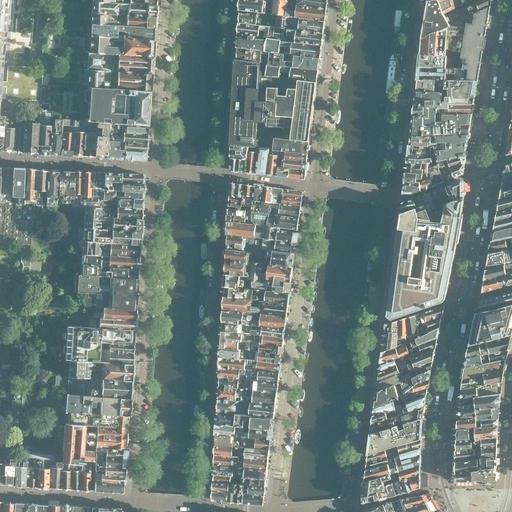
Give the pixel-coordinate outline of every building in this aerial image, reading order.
[(1,80),(4,31),(5,31),(6,0),(0,0),(0,150),(1,151),(4,116),(0,115),(0,87),(6,88),(5,99),(39,101),(40,84),(42,68),(34,67),(8,65),(7,80),(1,80)] [(45,10),(45,0),(35,0),(35,10),(45,10)] [(266,1),(260,0),(255,0),(240,0),(240,10),(254,12),(257,12),(271,14),(272,2),(266,1)] [(330,1),(329,0),(272,0),(272,2),(288,4),(289,4),(289,0),(297,0),(297,5),(326,9),(327,1),(330,1)] [(443,14),(455,8),(470,0),(427,0),(428,1),(426,14),(422,38),(433,33),(433,34),(448,28),(445,17),(443,14)] [(482,51),(485,36),(490,6),(491,0),(478,0),(475,2),(445,17),(448,28),(446,56),(447,56),(446,69),(466,70),(465,78),(466,78),(478,80),(483,51),(482,51)] [(124,8),(125,7),(127,7),(126,15),(154,17),(154,5),(129,4),(120,3),(92,1),(91,13),(116,14),(116,7),(118,7),(119,8),(119,9),(120,9),(121,9),(122,9),(123,9),(124,9),(124,8)] [(325,20),(326,10),(326,9),(297,5),(296,11),(291,11),(291,10),(287,10),(288,4),(272,2),(271,14),(325,21),(325,20)] [(44,33),(45,21),(45,10),(35,10),(33,33),(44,34),(44,33)] [(396,10),(393,39),(400,40),(403,11),(396,10)] [(257,24),(258,15),(257,12),(254,12),(254,14),(240,13),(239,22),(257,24)] [(287,34),(296,35),(295,42),(322,46),(322,45),(324,29),(325,21),(271,14),(257,12),(258,15),(257,24),(275,27),(273,38),(282,39),(282,40),(286,41),(287,34)] [(153,28),(153,23),(154,17),(126,15),(126,22),(116,21),(116,14),(91,13),(90,24),(153,28)] [(259,36),(260,30),(266,30),(265,37),(267,37),(273,38),(275,27),(257,24),(239,22),(239,33),(256,36),(259,36)] [(115,38),(116,30),(123,31),(123,32),(127,32),(126,38),(152,40),(153,28),(90,24),(89,36),(115,38)] [(446,56),(448,28),(433,34),(433,33),(422,38),(419,38),(419,42),(421,43),(420,54),(446,56)] [(265,51),(267,40),(256,38),(256,36),(239,33),(239,36),(238,36),(238,47),(265,51)] [(109,54),(115,54),(151,57),(154,57),(154,56),(154,51),(151,51),(152,40),(126,38),(115,38),(89,36),(80,35),(79,38),(84,38),(83,41),(89,41),(89,48),(83,47),(83,52),(88,52),(109,54)] [(271,52),(269,63),(318,69),(320,57),(321,53),(321,49),(324,49),(324,46),(322,45),(322,46),(295,42),(286,41),(282,40),(282,39),(273,38),(267,37),(267,40),(265,51),(271,52)] [(271,52),(265,51),(238,47),(238,48),(237,59),(261,62),(267,63),(269,63),(271,52)] [(392,49),(389,72),(396,73),(398,50),(392,49)] [(150,74),(151,58),(151,57),(115,54),(115,56),(117,56),(117,60),(106,59),(107,56),(109,56),(109,54),(88,52),(87,70),(107,71),(107,62),(116,63),(115,72),(116,72),(150,74)] [(447,56),(446,56),(420,54),(419,67),(446,69),(447,56)] [(309,141),(317,83),(317,81),(290,78),(289,86),(279,85),(280,77),(266,75),(261,74),(262,72),(259,72),(261,62),(237,59),(232,145),(249,146),(256,146),(257,124),(266,124),(266,126),(284,127),(283,138),(309,141)] [(320,73),(321,70),(318,69),(269,63),(267,63),(266,75),(280,77),(281,77),(281,74),(290,75),(290,78),(317,81),(318,73),(320,73)] [(49,81),(50,72),(48,71),(49,67),(42,67),(42,68),(40,84),(48,84),(48,81),(49,81)] [(466,70),(446,69),(419,67),(417,80),(444,80),(444,75),(456,75),(455,81),(465,81),(466,78),(465,78),(466,70)] [(149,85),(150,74),(116,72),(115,82),(107,81),(108,71),(107,71),(87,70),(84,70),(84,73),(87,74),(87,83),(83,83),(83,87),(88,87),(149,91),(152,91),(152,85),(149,85)] [(388,77),(386,99),(392,100),(395,78),(388,77)] [(444,92),(445,80),(444,80),(417,80),(416,92),(444,92)] [(477,81),(465,81),(445,80),(444,92),(443,105),(449,105),(473,104),(477,81)] [(49,84),(48,84),(40,84),(39,101),(48,102),(49,84)] [(148,107),(148,102),(148,99),(149,94),(149,92),(149,91),(88,87),(84,90),(83,101),(87,104),(86,119),(85,119),(85,121),(96,122),(108,123),(146,126),(146,125),(147,125),(147,122),(147,117),(147,115),(148,110),(148,107)] [(469,133),(472,113),(448,114),(449,105),(443,105),(444,92),(416,92),(415,101),(413,116),(412,124),(412,125),(411,135),(436,138),(436,136),(469,133)] [(48,154),(50,131),(50,125),(44,125),(45,112),(48,112),(49,103),(48,103),(48,102),(39,101),(38,118),(36,153),(36,155),(40,155),(40,153),(48,154)] [(480,115),(481,105),(473,104),(449,105),(448,114),(472,113),(480,115)] [(21,152),(23,126),(17,126),(18,117),(4,116),(1,151),(5,151),(12,151),(13,152),(13,151),(21,152)] [(36,153),(38,118),(18,117),(17,126),(23,126),(21,152),(26,152),(34,153),(36,153)] [(59,154),(60,132),(61,126),(62,120),(54,119),(54,127),(56,129),(56,132),(50,131),(48,154),(59,155),(59,154)] [(72,132),(72,127),(73,121),(62,120),(61,126),(69,126),(68,132),(60,132),(59,154),(70,155),(71,155),(72,132)] [(84,133),(84,127),(84,121),(73,121),(72,127),(81,127),(81,132),(72,132),(71,155),(82,156),(84,133)] [(96,122),(85,121),(84,121),(84,127),(91,128),(91,133),(84,133),(82,156),(93,157),(96,122)] [(107,141),(107,131),(108,123),(96,122),(93,157),(94,157),(94,156),(104,157),(105,157),(106,141),(107,141)] [(147,126),(146,126),(108,123),(107,131),(116,132),(116,128),(124,128),(123,133),(146,134),(147,126)] [(145,143),(146,137),(146,134),(123,133),(123,137),(116,137),(116,132),(107,131),(107,141),(118,141),(145,143)] [(466,151),(468,137),(468,138),(469,133),(436,136),(436,138),(436,142),(435,147),(438,147),(437,154),(437,157),(436,159),(465,156),(466,151)] [(436,138),(411,135),(410,144),(417,147),(430,147),(431,142),(436,142),(436,138)] [(308,153),(309,142),(309,141),(283,138),(275,137),(273,149),(279,150),(286,151),(288,151),(308,153)] [(124,150),(117,150),(118,141),(107,141),(106,141),(105,157),(105,158),(105,157),(108,157),(108,158),(114,158),(123,159),(124,150)] [(145,151),(145,143),(118,141),(117,150),(124,150),(145,151)] [(435,147),(430,147),(417,147),(410,144),(409,154),(430,154),(437,154),(438,147),(435,147)] [(247,172),(249,146),(232,145),(231,157),(240,158),(239,171),(246,172),(247,172)] [(255,172),(258,152),(259,147),(249,146),(247,172),(255,172)] [(266,173),(268,155),(269,149),(259,147),(258,152),(255,172),(266,173)] [(277,165),(278,158),(279,150),(273,149),(272,155),(268,155),(266,173),(266,174),(276,175),(277,165)] [(144,160),(145,151),(124,150),(123,159),(144,160)] [(307,161),(308,154),(308,153),(288,151),(287,157),(285,156),(286,151),(279,150),(278,158),(307,161)] [(436,159),(437,157),(430,157),(430,154),(409,154),(408,162),(422,161),(430,160),(436,159)] [(464,163),(465,156),(436,159),(439,166),(448,165),(449,168),(450,168),(464,163)] [(239,171),(240,158),(231,157),(230,170),(239,171)] [(306,169),(307,161),(278,158),(277,165),(306,169)] [(444,181),(439,166),(436,159),(430,160),(432,186),(444,181)] [(432,186),(430,160),(422,161),(422,166),(423,179),(419,179),(421,190),(432,186)] [(417,166),(422,166),(422,161),(408,162),(407,165),(406,172),(417,171),(417,166)] [(463,173),(465,163),(464,163),(450,168),(453,177),(458,175),(463,173)] [(511,164),(510,165),(505,166),(503,178),(502,188),(511,184),(511,164)] [(305,178),(306,169),(277,165),(276,175),(287,176),(305,178)] [(453,177),(450,168),(449,168),(448,165),(439,166),(444,181),(454,177),(453,177)] [(423,179),(422,166),(417,166),(417,171),(406,172),(405,181),(419,179),(423,179)] [(10,196),(10,195),(12,169),(0,167),(0,202),(6,203),(6,196),(10,196)] [(21,199),(23,169),(12,169),(10,195),(15,195),(15,203),(22,204),(22,199),(21,199)] [(34,190),(35,170),(23,169),(21,199),(22,199),(22,204),(33,204),(40,205),(40,191),(40,190),(34,190)] [(45,191),(46,171),(35,170),(34,190),(40,190),(40,191),(45,191)] [(56,195),(58,172),(47,171),(46,171),(45,191),(44,205),(55,206),(56,195)] [(63,202),(65,172),(58,172),(56,195),(60,195),(59,202),(63,202)] [(72,193),(73,172),(65,172),(63,202),(67,202),(68,196),(72,196),(72,193)] [(79,194),(81,172),(73,172),(72,193),(74,193),(73,201),(71,200),(71,206),(79,206),(80,199),(80,196),(80,194),(79,194)] [(91,196),(92,173),(81,172),(79,194),(80,194),(80,196),(87,196),(87,200),(80,199),(79,206),(85,207),(91,207),(91,200),(91,196)] [(143,184),(143,175),(133,174),(133,173),(123,172),(123,174),(121,174),(120,174),(119,183),(143,184)] [(102,200),(102,190),(103,173),(92,173),(91,196),(97,196),(97,200),(91,200),(91,207),(101,208),(102,200)] [(119,185),(119,183),(120,174),(104,173),(103,173),(102,190),(110,190),(111,184),(119,185)] [(421,190),(419,179),(405,181),(404,193),(413,193),(421,190)] [(451,201),(464,196),(464,182),(463,182),(462,181),(446,187),(430,193),(422,196),(422,197),(427,212),(443,205),(451,202),(451,201)] [(142,192),(143,184),(119,183),(119,185),(111,184),(110,190),(120,191),(142,192)] [(243,197),(244,185),(237,184),(236,197),(243,197)] [(511,194),(511,184),(502,188),(500,198),(511,194)] [(251,211),(255,186),(244,185),(243,197),(242,204),(247,204),(246,211),(251,211)] [(272,201),(273,195),(274,188),(271,188),(268,188),(264,187),(258,186),(255,186),(251,211),(253,211),(270,214),(270,211),(271,205),(272,201)] [(302,199),(303,192),(295,191),(296,190),(284,188),(283,190),(284,190),(283,196),(283,197),(302,199)] [(141,210),(142,199),(120,197),(120,191),(110,190),(102,190),(102,200),(117,201),(117,208),(141,210)] [(511,194),(500,198),(498,212),(511,207),(511,194)] [(301,206),(302,199),(283,197),(282,200),(278,200),(279,195),(273,195),(272,201),(277,202),(277,203),(301,206)] [(243,197),(236,197),(229,196),(229,209),(241,210),(242,204),(243,197)] [(448,286),(457,244),(462,214),(464,196),(451,201),(451,202),(443,205),(442,209),(444,213),(429,221),(427,212),(422,197),(414,200),(415,207),(401,213),(400,223),(396,250),(395,258),(395,260),(388,308),(388,309),(387,315),(389,317),(392,319),(398,317),(399,316),(427,307),(434,304),(440,303),(443,301),(446,299),(446,296),(446,295),(448,288),(448,286)] [(415,207),(414,200),(402,202),(401,213),(415,207)] [(299,217),(301,206),(277,203),(277,202),(272,201),(271,205),(278,206),(278,212),(270,211),(270,214),(299,217)] [(15,203),(6,203),(0,202),(0,245),(23,247),(30,247),(31,238),(32,225),(33,204),(22,204),(15,203)] [(40,226),(41,205),(40,205),(33,204),(32,225),(40,226)] [(100,217),(101,208),(91,207),(85,207),(83,228),(139,232),(140,219),(100,217)] [(511,207),(498,212),(494,230),(511,225),(511,207)] [(140,219),(140,213),(141,210),(117,208),(114,208),(114,210),(116,210),(116,214),(108,213),(109,208),(101,208),(100,217),(140,219)] [(245,217),(246,211),(241,210),(229,209),(228,215),(245,217)] [(251,211),(246,211),(245,217),(228,215),(228,221),(251,224),(251,223),(253,211),(251,211)] [(297,229),(299,218),(299,217),(270,214),(253,211),(251,223),(256,224),(266,225),(266,226),(297,229)] [(296,242),(298,232),(297,232),(298,229),(297,229),(266,226),(265,234),(255,233),(256,224),(251,223),(251,224),(228,221),(228,234),(263,238),(262,248),(268,249),(269,249),(295,252),(297,253),(297,250),(295,249),(296,242)] [(511,225),(494,230),(492,240),(505,238),(509,237),(511,236),(511,225)] [(138,245),(139,236),(139,232),(83,228),(78,228),(77,241),(82,241),(138,245)] [(268,249),(262,248),(263,238),(228,234),(227,234),(227,236),(227,244),(227,245),(227,249),(252,252),(251,261),(252,261),(262,262),(266,263),(267,261),(268,249)] [(38,251),(39,238),(31,238),(30,247),(30,251),(38,251)] [(507,250),(505,238),(492,240),(491,244),(491,245),(489,253),(507,250)] [(138,258),(138,245),(82,241),(82,249),(77,248),(76,254),(83,254),(95,255),(95,248),(101,248),(101,255),(138,258)] [(29,272),(29,271),(29,261),(30,251),(30,247),(23,247),(22,255),(20,257),(20,263),(22,265),(21,271),(29,272)] [(511,260),(511,248),(511,249),(507,250),(489,253),(487,265),(511,260)] [(250,277),(252,261),(251,261),(252,252),(227,249),(225,274),(226,274),(239,276),(244,276),(250,277)] [(293,266),(295,252),(269,249),(269,252),(273,253),(272,259),(268,258),(268,261),(267,261),(266,263),(269,263),(293,266)] [(37,262),(38,251),(30,251),(29,261),(37,262)] [(99,265),(99,261),(106,262),(106,261),(108,261),(108,266),(137,268),(138,258),(101,255),(95,255),(83,254),(83,261),(78,261),(78,264),(82,264),(99,265)] [(484,280),(504,275),(511,273),(511,260),(487,265),(484,280)] [(41,269),(42,265),(38,265),(38,262),(37,262),(29,261),(29,271),(38,272),(38,269),(41,269)] [(291,281),(292,272),(293,266),(269,263),(267,274),(260,274),(262,262),(252,261),(250,277),(244,276),(244,279),(253,280),(252,287),(267,288),(268,279),(291,281)] [(136,278),(137,268),(108,266),(99,265),(82,264),(82,275),(136,278)] [(134,309),(136,289),(136,278),(82,275),(76,274),(75,292),(81,292),(80,300),(76,299),(75,308),(94,310),(95,307),(101,307),(102,298),(107,298),(107,307),(134,309)] [(243,288),(244,280),(239,280),(239,276),(226,274),(225,286),(236,287),(243,288)] [(506,285),(504,275),(484,280),(482,292),(499,287),(506,285)] [(290,291),(291,284),(291,282),(291,281),(268,279),(267,288),(290,291)] [(235,298),(236,287),(225,286),(224,296),(224,297),(235,298)] [(238,307),(239,299),(244,299),(245,288),(243,288),(236,287),(235,298),(224,297),(224,309),(242,311),(242,308),(238,307)] [(288,303),(289,293),(254,289),(252,300),(261,301),(261,295),(265,295),(265,301),(288,303)] [(511,292),(479,301),(476,312),(511,303),(511,292)] [(287,316),(288,304),(288,303),(265,301),(261,301),(260,307),(251,306),(252,300),(244,299),(239,299),(238,307),(242,308),(242,311),(244,311),(253,312),(261,313),(287,316)] [(511,303),(476,312),(473,322),(469,345),(476,343),(484,341),(511,333),(511,303)] [(35,312),(35,309),(34,309),(35,306),(32,306),(26,305),(26,306),(26,313),(34,314),(34,312),(35,312)] [(399,374),(411,369),(433,360),(435,349),(435,348),(437,338),(440,326),(442,316),(444,306),(423,312),(406,318),(399,320),(397,332),(396,345),(409,340),(416,357),(405,361),(405,359),(406,358),(403,353),(395,356),(398,364),(379,373),(378,382),(399,374)] [(134,309),(107,307),(101,307),(95,307),(94,310),(94,312),(102,313),(102,318),(134,320),(134,309)] [(244,311),(242,311),(224,309),(223,321),(243,324),(244,311)] [(285,328),(287,316),(261,313),(260,321),(252,320),(253,312),(244,311),(243,324),(252,324),(263,326),(285,328)] [(34,323),(34,314),(26,313),(26,314),(25,322),(34,323)] [(134,320),(102,318),(66,316),(66,325),(133,329),(134,320)] [(397,332),(399,320),(386,325),(385,331),(397,332)] [(243,324),(223,321),(222,331),(242,333),(242,332),(243,324)] [(284,337),(285,328),(263,326),(262,331),(251,329),(252,324),(243,324),(242,332),(284,337)] [(66,325),(64,359),(69,360),(131,364),(132,353),(132,344),(133,329),(66,325)] [(241,341),(242,333),(222,331),(221,347),(233,348),(237,349),(238,340),(241,341)] [(396,345),(397,332),(385,331),(383,351),(396,345)] [(283,345),(284,337),(242,332),(242,333),(241,341),(245,342),(245,341),(254,342),(254,338),(261,339),(261,343),(283,345)] [(509,348),(510,343),(511,336),(511,333),(484,341),(485,348),(478,350),(476,343),(469,345),(466,357),(485,353),(509,348)] [(261,343),(254,342),(245,341),(245,342),(244,349),(253,350),(253,347),(257,347),(258,345),(260,346),(260,351),(282,353),(282,351),(283,345),(261,343)] [(381,362),(395,356),(403,353),(406,358),(409,357),(404,345),(397,348),(396,345),(383,351),(382,351),(381,362)] [(232,358),(233,348),(221,347),(221,357),(232,358)] [(281,359),(282,354),(282,353),(260,351),(253,350),(244,349),(244,350),(237,349),(233,348),(232,358),(252,360),(281,363),(281,362),(281,359)] [(506,359),(509,348),(485,353),(487,363),(506,359)] [(487,363),(485,353),(466,357),(464,367),(484,363),(485,369),(488,369),(486,363),(487,363)] [(0,386),(21,387),(23,357),(0,356),(0,386)] [(379,373),(398,364),(395,356),(381,362),(379,373)] [(252,360),(232,358),(221,357),(220,366),(220,376),(243,379),(245,379),(246,369),(251,370),(252,360)] [(498,418),(503,381),(506,359),(487,363),(486,363),(488,369),(485,369),(484,363),(464,367),(461,389),(458,419),(457,428),(470,427),(498,425),(498,418)] [(131,372),(131,364),(69,360),(68,376),(130,380),(131,372)] [(280,367),(281,363),(252,360),(251,370),(254,370),(259,370),(279,373),(280,370),(280,367)] [(431,370),(433,360),(411,369),(412,372),(414,376),(431,370)] [(278,382),(279,373),(259,370),(259,374),(253,374),(254,370),(251,370),(246,369),(245,379),(278,382)] [(415,390),(413,385),(429,379),(429,378),(431,370),(414,376),(376,391),(374,406),(397,398),(399,398),(398,396),(415,390)] [(376,391),(414,376),(412,372),(400,377),(399,374),(378,382),(376,391)] [(129,398),(130,380),(68,376),(56,376),(55,393),(62,394),(129,398)] [(242,388),(243,379),(220,376),(219,386),(236,388),(242,388)] [(278,387),(278,383),(278,382),(245,379),(243,379),(242,388),(246,389),(253,390),(277,392),(278,389),(278,387)] [(428,385),(429,379),(413,385),(415,390),(428,385)] [(235,400),(236,388),(219,386),(219,398),(235,400)] [(403,405),(426,396),(427,388),(428,387),(400,397),(402,402),(403,405)] [(276,404),(277,392),(253,390),(253,397),(245,396),(246,389),(242,388),(236,388),(235,400),(238,400),(242,401),(276,404)] [(61,411),(68,411),(128,415),(128,410),(129,404),(129,403),(129,398),(62,394),(62,398),(66,398),(65,407),(61,407),(61,411)] [(424,405),(426,396),(403,405),(405,412),(424,406),(424,405)] [(238,400),(235,400),(219,398),(218,411),(242,413),(242,407),(237,406),(238,400)] [(405,412),(403,405),(402,402),(399,404),(397,398),(374,406),(373,416),(394,408),(397,415),(405,412)] [(19,419),(20,408),(20,400),(14,399),(12,399),(11,419),(19,419)] [(274,417),(275,408),(276,404),(242,401),(242,407),(242,413),(245,414),(274,417)] [(424,406),(405,412),(397,415),(398,418),(399,424),(422,417),(424,406)] [(372,424),(397,415),(394,408),(373,416),(372,424)] [(93,442),(94,441),(95,441),(95,447),(125,449),(126,436),(127,428),(128,415),(68,411),(67,423),(64,423),(62,457),(55,456),(55,453),(23,451),(23,454),(20,453),(19,459),(27,460),(39,461),(50,461),(54,462),(61,463),(72,463),(82,464),(82,461),(94,461),(94,456),(95,451),(82,450),(83,441),(85,441),(85,442),(86,443),(87,444),(88,444),(89,444),(90,444),(91,444),(92,443),(93,443),(93,442)] [(238,426),(239,417),(231,416),(231,414),(218,413),(217,423),(231,425),(235,426),(238,426)] [(273,427),(274,417),(245,414),(243,426),(246,426),(250,427),(251,420),(258,421),(257,428),(272,429),(273,427)] [(394,426),(392,421),(398,418),(397,415),(372,424),(371,433),(394,426)] [(421,438),(422,430),(422,418),(422,417),(399,424),(394,426),(371,433),(368,454),(392,447),(421,438)] [(27,430),(28,420),(19,420),(18,429),(27,430)] [(234,433),(235,426),(231,425),(217,423),(217,434),(232,435),(232,433),(234,433)] [(497,437),(498,425),(470,427),(470,439),(479,438),(497,437)] [(272,429),(257,428),(252,427),(251,434),(245,433),(246,426),(243,426),(238,426),(235,426),(234,433),(234,436),(239,436),(245,437),(271,439),(272,429)] [(470,439),(470,427),(457,428),(456,439),(470,439)] [(234,436),(232,435),(217,434),(216,444),(237,446),(238,446),(239,436),(234,436)] [(271,440),(271,439),(245,437),(244,447),(270,449),(271,440)] [(497,447),(497,441),(497,437),(479,438),(478,448),(480,448),(497,447)] [(394,454),(400,452),(421,446),(421,438),(392,447),(393,449),(394,454)] [(479,438),(470,439),(456,439),(456,450),(478,448),(479,438)] [(236,452),(237,446),(216,444),(215,454),(233,456),(233,452),(236,452)] [(268,460),(269,452),(270,450),(270,449),(244,447),(238,446),(237,446),(236,452),(236,456),(242,457),(242,453),(241,453),(242,452),(245,452),(244,457),(268,460)] [(420,465),(421,450),(421,446),(400,452),(402,457),(395,459),(396,462),(398,462),(399,466),(400,471),(420,465)] [(125,458),(125,452),(125,449),(95,447),(95,451),(94,456),(101,456),(101,450),(102,452),(105,452),(106,451),(105,457),(125,458)] [(385,457),(384,452),(393,449),(392,447),(368,454),(367,462),(385,457)] [(496,456),(497,447),(480,448),(480,456),(482,457),(484,457),(496,456)] [(496,468),(496,458),(484,459),(480,460),(480,458),(478,458),(478,448),(456,450),(456,461),(456,472),(456,473),(456,481),(474,481),(474,480),(476,480),(476,481),(477,481),(477,480),(482,480),(482,481),(488,481),(488,480),(492,480),(492,481),(494,481),(494,480),(495,480),(495,479),(495,478),(496,471),(496,470),(496,468)] [(232,466),(233,456),(215,454),(215,465),(232,466)] [(396,462),(395,459),(394,454),(385,457),(367,462),(366,469),(385,465),(396,462)] [(124,467),(125,461),(125,458),(105,457),(105,463),(104,461),(101,461),(100,462),(101,456),(94,456),(94,461),(94,465),(94,466),(105,466),(105,465),(124,467)] [(242,457),(236,456),(233,456),(232,466),(240,467),(267,469),(268,460),(244,457),(242,457)] [(12,485),(14,459),(14,458),(8,458),(8,465),(4,465),(2,484),(12,485)] [(25,486),(27,460),(19,459),(14,459),(12,485),(25,486)] [(37,487),(39,461),(27,460),(25,486),(37,487)] [(48,488),(49,468),(50,461),(39,461),(37,487),(48,488)] [(59,489),(60,471),(59,471),(59,469),(61,468),(61,467),(61,463),(54,462),(54,469),(49,468),(48,488),(59,489)] [(71,490),(72,463),(61,463),(61,467),(67,468),(67,472),(60,471),(59,489),(71,490)] [(80,490),(82,464),(72,463),(71,490),(80,490)] [(89,490),(90,473),(84,473),(84,470),(90,470),(91,464),(82,464),(80,490),(89,490)] [(124,475),(124,470),(124,467),(105,465),(105,466),(94,466),(94,473),(100,474),(101,474),(101,470),(104,470),(104,474),(124,475)] [(240,467),(232,466),(215,465),(214,474),(233,476),(233,472),(240,473),(240,467)] [(364,481),(400,471),(399,466),(386,469),(385,465),(366,469),(364,481)] [(420,474),(420,466),(420,465),(400,471),(401,474),(402,479),(403,478),(419,474),(420,474)] [(266,479),(267,469),(240,467),(240,473),(239,476),(246,477),(266,479)] [(363,493),(376,488),(384,485),(394,481),(397,480),(396,476),(401,474),(400,471),(364,481),(363,493)] [(123,484),(124,478),(124,475),(104,474),(101,474),(100,474),(100,479),(99,479),(98,477),(94,477),(93,482),(123,484)] [(233,480),(234,476),(233,476),(214,474),(214,482),(230,483),(231,479),(232,479),(232,480),(233,480)] [(419,487),(419,475),(419,474),(403,478),(406,491),(419,487)] [(265,487),(266,479),(246,477),(245,485),(265,487)] [(406,491),(403,478),(402,479),(397,480),(394,481),(397,494),(406,491)] [(397,494),(394,481),(384,485),(387,497),(397,494)] [(123,491),(123,484),(93,482),(93,491),(121,493),(123,491)] [(229,488),(230,483),(214,482),(213,490),(229,491),(231,492),(232,488),(229,488)] [(244,493),(245,485),(232,484),(232,488),(231,492),(229,491),(228,501),(243,502),(244,493)] [(265,487),(245,485),(244,493),(264,495),(265,487)] [(387,497),(384,485),(376,488),(379,499),(387,497)] [(379,499),(376,488),(363,493),(362,499),(364,502),(379,499)] [(228,501),(229,491),(213,490),(213,499),(228,501)] [(263,504),(264,495),(244,493),(243,502),(260,504),(263,504)] [(431,511),(428,505),(426,503),(422,495),(404,499),(409,511),(431,511)] [(409,511),(404,499),(397,501),(401,510),(402,511),(409,511)] [(401,510),(397,501),(392,502),(395,511),(401,510)] [(12,511),(13,503),(2,502),(1,511),(12,511)] [(393,511),(395,511),(392,502),(384,504),(386,511),(393,511)] [(24,511),(25,503),(13,503),(12,511),(24,511)] [(35,511),(36,504),(25,503),(24,511),(35,511)]
